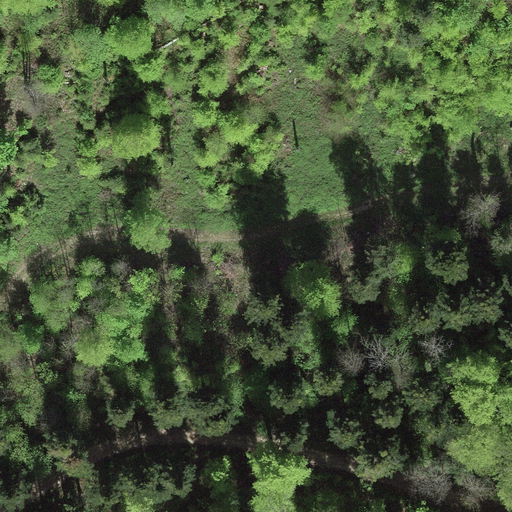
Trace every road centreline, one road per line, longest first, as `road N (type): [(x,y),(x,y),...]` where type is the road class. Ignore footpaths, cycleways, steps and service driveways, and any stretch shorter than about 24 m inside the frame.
road 1 (track): [(0,305),(56,247),(122,227),(207,232),(292,223),(511,183)]
road 2 (track): [(511,496),(471,502),(362,468),(173,433),(127,436),(86,454),(0,511)]
